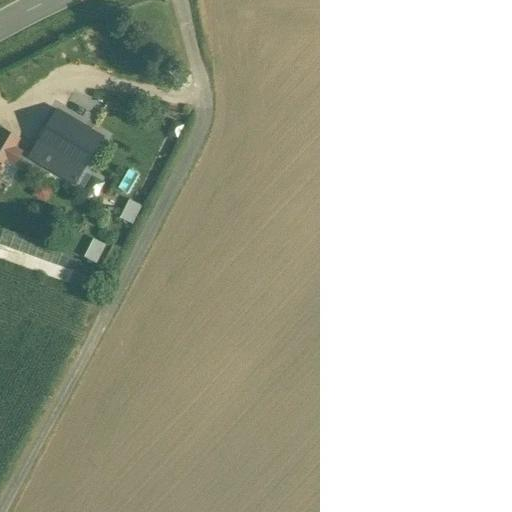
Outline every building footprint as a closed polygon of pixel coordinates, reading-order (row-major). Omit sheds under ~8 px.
[(85,170),(104,137),(59,110),(39,143),(50,149),(74,163),(85,170)] [(0,171),(19,140),(4,132),(0,138),(0,171)] [(31,156),(42,163),(50,149),(39,143),(31,156)] [(42,163),(67,177),(68,175),(67,174),(74,163),(50,149),(42,163)] [(85,170),(74,163),(67,174),(68,175),(67,177),(76,183),(85,170)] [(134,221),(141,204),(130,199),(122,216),(134,221)] [(0,255),(101,294),(105,282),(1,243),(0,245),(0,255)]
